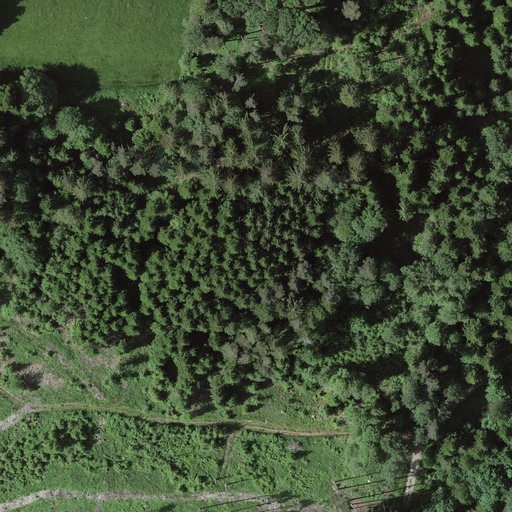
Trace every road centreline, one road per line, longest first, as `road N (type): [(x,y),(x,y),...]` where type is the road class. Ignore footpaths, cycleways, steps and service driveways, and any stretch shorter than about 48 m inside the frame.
road 1 (track): [(307,0),(310,75),(450,337),(433,425)]
road 2 (track): [(0,385),(50,413),(322,415),(420,446)]
road 3 (track): [(375,113),(92,197),(0,272)]
road 4 (track): [(401,511),(433,425),(511,354)]
road 5 (track): [(0,285),(114,413)]
